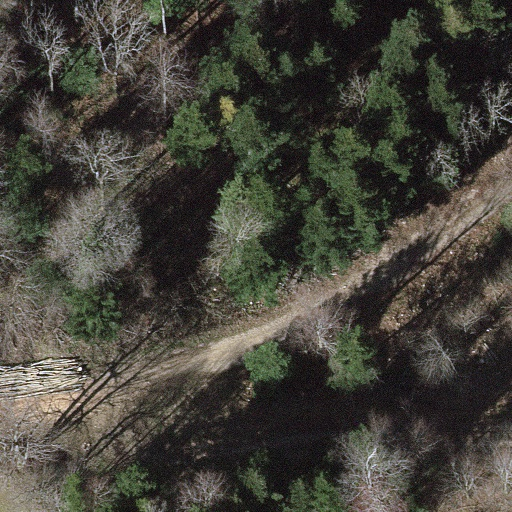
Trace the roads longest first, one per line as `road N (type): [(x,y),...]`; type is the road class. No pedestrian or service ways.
road 1 (track): [(223,405),(136,399),(126,381),(154,349),(367,272),(511,181)]
road 2 (track): [(223,405),(376,396),(511,416)]
